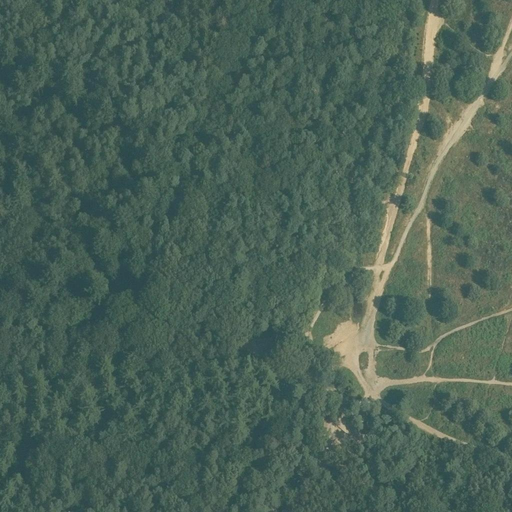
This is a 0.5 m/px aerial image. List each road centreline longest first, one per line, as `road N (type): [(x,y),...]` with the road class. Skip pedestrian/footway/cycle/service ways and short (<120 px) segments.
road 1 (track): [(427,97),(354,371),(375,399),(511,465)]
road 2 (track): [(212,111),(139,347)]
road 3 (track): [(203,139),(107,122),(63,70),(23,0)]
road 4 (track): [(139,347),(0,355)]
road 5 (track): [(272,347),(139,347)]
road 6 (track): [(212,111),(159,0)]
